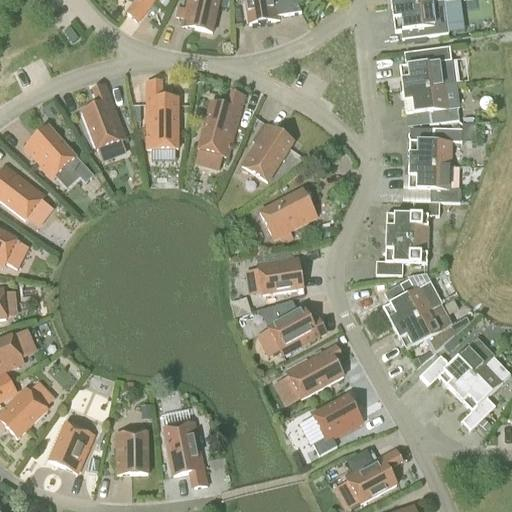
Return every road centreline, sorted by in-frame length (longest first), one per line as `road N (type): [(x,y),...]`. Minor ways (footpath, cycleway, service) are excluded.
road 1 (residential): [(371,166),(338,247),(334,287),(410,430)]
road 2 (residential): [(371,166),(319,116),(219,68)]
road 3 (residential): [(0,119),(68,81),(161,61)]
road 4 (residential): [(356,6),(371,166)]
road 5 (residential): [(219,68),(297,49),(356,6)]
